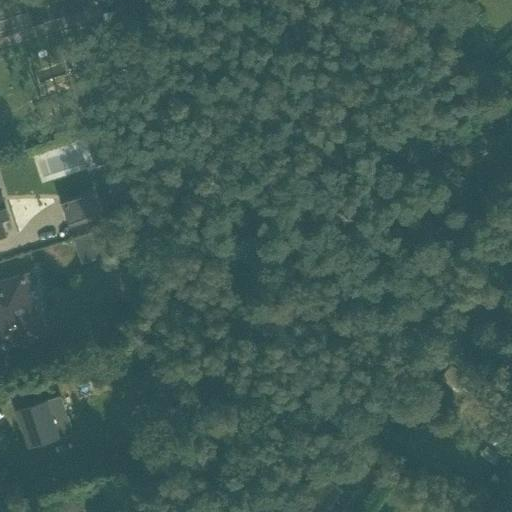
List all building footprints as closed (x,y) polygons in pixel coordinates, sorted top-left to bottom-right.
[(11,11),(0,16),(0,37),(19,28),(11,11)] [(91,223),(86,195),(57,201),(62,229),(91,223)] [(69,237),(75,262),(104,255),(98,230),(69,237)] [(0,339),(35,328),(17,272),(0,277),(0,339)] [(443,373),(448,396),(463,392),(458,369),(443,373)] [(11,414),(31,472),(53,465),(46,447),(64,441),(56,418),(41,423),(35,406),(11,414)] [(40,510),(40,511),(73,511),(69,500),(40,510)]
